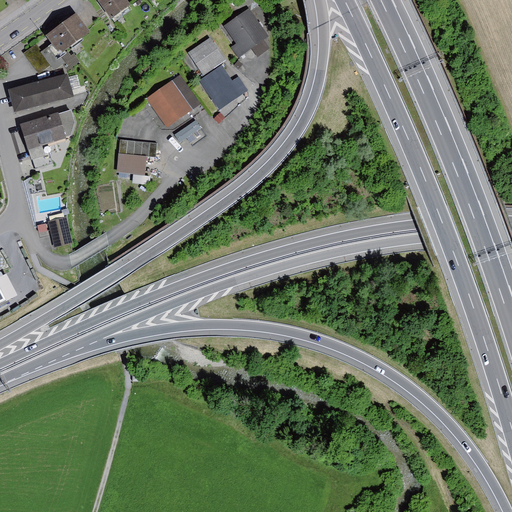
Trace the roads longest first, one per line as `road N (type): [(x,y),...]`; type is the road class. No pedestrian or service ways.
road 1 (motorway): [(511,221),(381,230),(306,246),(158,298),(0,369)]
road 2 (motorway): [(68,352),(229,324),(323,341),(382,369),(433,408),(477,459),(507,511)]
road 3 (motorway): [(320,0),(320,76),(287,149),(207,217),(0,346)]
road 4 (motorway): [(68,352),(166,310),(310,265),(511,238)]
road 5 (motorway): [(344,0),(435,205),(511,424)]
road 6 (residential): [(21,214),(30,245),(54,262),(70,262),(108,239),(250,104),(268,56)]
road 7 (motorway): [(500,288),(381,0)]
road 8 (track): [(95,511),(129,386)]
